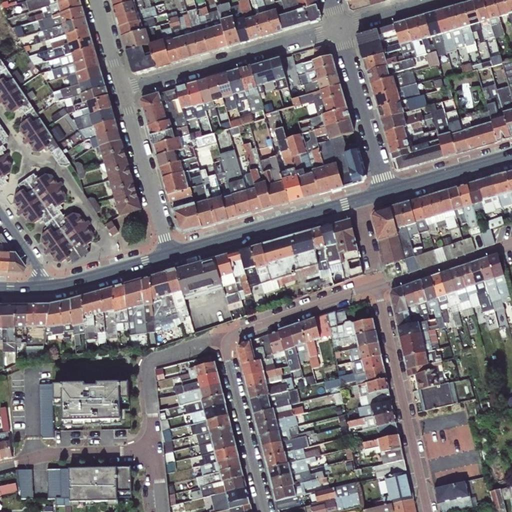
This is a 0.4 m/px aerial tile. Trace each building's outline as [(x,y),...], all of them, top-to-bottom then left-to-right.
[(3,3),(0,3),(0,5),(1,10),(10,8),(8,1),(6,2),(5,0),(2,1),(3,3)] [(34,0),(27,2),(30,13),(42,9),(71,0),(34,0)] [(79,0),(71,0),(42,9),(44,14),(28,18),(29,22),(36,20),(37,21),(38,21),(82,8),(79,0)] [(110,0),(113,9),(142,0),(110,0)] [(149,0),(142,0),(113,9),(116,18),(152,8),(149,0)] [(244,0),(239,2),(240,5),(250,41),(263,38),(257,15),(253,17),(248,0),(244,0)] [(262,0),(254,0),(253,1),(254,6),(257,15),(263,38),(273,35),(262,0)] [(273,0),(262,0),(273,35),(283,32),(279,17),(274,3),(273,0)] [(315,0),(284,0),(274,3),(279,17),(317,6),(315,0)] [(483,0),(476,0),(473,1),(485,40),(495,37),(483,0)] [(493,0),(483,0),(495,37),(495,39),(504,36),(499,18),(493,0)] [(511,0),(493,0),(499,18),(509,15),(511,25),(511,0)] [(473,1),(464,4),(472,33),(477,32),(480,43),(486,42),(485,40),(473,1)] [(229,3),(217,7),(218,11),(229,48),(241,44),(230,8),(229,3)] [(464,4),(454,7),(466,47),(468,54),(478,51),(472,33),(464,4)] [(250,41),(240,5),(230,8),(241,44),(250,41)] [(206,6),(196,9),(209,53),(219,51),(208,14),(206,6)] [(317,6),(279,17),(283,32),(321,20),(317,6)] [(152,8),(116,18),(119,28),(147,20),(154,18),(157,17),(154,7),(152,8)] [(454,7),(444,10),(457,50),(466,47),(454,7)] [(82,8),(38,21),(42,32),(85,19),(82,8)] [(209,53),(196,9),(187,12),(187,14),(200,56),(209,53)] [(444,10),(435,13),(447,54),(457,51),(457,50),(444,10)] [(218,11),(208,14),(219,51),(229,48),(218,11)] [(190,59),(178,19),(176,12),(166,14),(170,28),(180,62),(190,59)] [(435,13),(425,16),(431,38),(434,45),(436,52),(437,56),(447,54),(435,13)] [(183,17),(178,19),(190,59),(200,56),(187,14),(183,15),(183,17)] [(425,16),(415,18),(422,40),(424,46),(427,55),(436,52),(434,45),(430,46),(429,43),(426,39),(431,38),(425,16)] [(154,18),(147,20),(150,29),(152,28),(153,29),(157,28),(154,18)] [(415,18),(406,21),(415,51),(417,58),(426,55),(427,55),(424,46),(419,48),(418,41),(422,40),(415,18)] [(85,19),(42,32),(38,33),(41,42),(45,41),(88,28),(85,19)] [(147,20),(119,28),(121,38),(150,29),(147,20)] [(397,37),(399,44),(401,49),(403,55),(415,51),(406,21),(394,25),(397,37)] [(397,37),(394,25),(357,36),(357,37),(360,49),(381,42),(397,37)] [(21,26),(12,29),(18,38),(20,38),(25,37),(21,26)] [(88,28),(45,41),(48,51),(91,38),(88,28)] [(150,29),(121,38),(126,52),(149,46),(152,42),(154,42),(155,34),(153,29),(152,28),(150,29)] [(180,62),(170,28),(161,30),(163,39),(171,65),(180,62)] [(91,38),(48,51),(29,57),(34,66),(49,61),(94,48),(91,38)] [(152,42),(149,46),(156,69),(171,65),(163,39),(154,42),(152,42)] [(381,42),(360,49),(363,60),(388,53),(401,49),(399,44),(383,48),(381,42)] [(297,77),(335,66),(329,48),(325,45),(314,49),(317,60),(295,66),(297,74),(297,77)] [(149,46),(126,52),(130,65),(132,73),(133,74),(134,75),(136,75),(156,69),(149,46)] [(94,48),(49,61),(52,71),(97,57),(94,48)] [(427,55),(426,55),(428,62),(429,67),(439,64),(437,56),(436,52),(427,55)] [(388,53),(363,60),(367,72),(405,61),(403,56),(390,59),(388,53)] [(493,66),(502,63),(500,55),(491,58),(493,66)] [(97,57),(52,71),(55,81),(68,77),(99,67),(97,57)] [(280,58),(270,61),(275,81),(278,91),(288,88),(280,58)] [(405,61),(367,72),(370,84),(394,78),(393,74),(415,67),(413,59),(405,61)] [(511,60),(502,63),(509,87),(511,97),(511,60)] [(260,64),(251,67),(259,95),(264,93),(262,85),(275,81),(270,61),(260,64)] [(474,72),(472,66),(471,63),(461,66),(464,75),(474,72)] [(482,63),(472,66),(474,72),(483,69),(482,63)] [(335,66),(297,77),(300,87),(304,86),(337,76),(335,66)] [(99,67),(68,77),(71,88),(102,78),(99,67)] [(251,67),(239,70),(247,100),(251,114),(263,110),(259,95),(251,67)] [(7,68),(0,73),(0,101),(20,88),(20,87),(7,68)] [(17,70),(13,73),(21,84),(25,81),(17,70)] [(239,70),(227,74),(237,109),(240,119),(242,125),(254,122),(251,114),(245,115),(242,102),(247,100),(239,70)] [(394,78),(370,84),(374,96),(417,84),(413,72),(394,78)] [(227,74),(216,77),(225,106),(227,112),(237,109),(227,74)] [(337,76),(304,86),(307,95),(340,86),(337,76)] [(216,77),(207,80),(216,109),(225,106),(216,77)] [(102,78),(71,88),(60,91),(55,92),(53,93),(56,103),(59,102),(65,100),(105,88),(102,78)] [(442,79),(434,82),(436,89),(444,87),(442,79)] [(207,80),(197,83),(207,114),(211,112),(213,117),(218,116),(216,109),(207,80)] [(197,83),(187,85),(197,117),(197,119),(207,117),(207,114),(197,83)] [(417,84),(374,96),(377,109),(420,96),(417,84)] [(187,85),(176,89),(177,93),(179,99),(184,117),(185,121),(197,117),(187,85)] [(511,139),(497,90),(495,85),(483,89),(489,112),(498,143),(511,139)] [(340,86),(307,95),(292,99),(291,100),(294,107),(314,102),(318,117),(347,109),(340,86)] [(511,97),(509,87),(497,90),(511,139),(511,138),(511,97)] [(20,88),(0,101),(0,104),(2,103),(7,111),(15,113),(18,111),(20,114),(23,111),(25,114),(33,108),(20,88)] [(105,88),(65,100),(67,109),(108,96),(105,88)] [(179,99),(177,93),(167,96),(166,91),(143,98),(140,102),(141,103),(142,109),(172,101),(179,99)] [(420,96),(377,109),(381,121),(421,108),(427,106),(424,95),(420,96)] [(67,109),(64,109),(68,115),(75,112),(75,113),(89,108),(91,116),(112,109),(108,96),(67,109)] [(468,151),(460,120),(454,99),(441,102),(443,110),(456,155),(468,151)] [(172,101),(142,109),(148,127),(177,119),(172,101)] [(272,103),(264,106),(267,113),(274,111),(272,103)] [(435,104),(429,106),(432,114),(433,118),(436,130),(439,140),(444,158),(456,155),(443,110),(437,111),(435,104)] [(33,108),(25,114),(26,117),(23,119),(25,122),(22,124),(21,131),(26,139),(22,142),(24,143),(47,128),(33,108)] [(421,108),(381,121),(385,132),(424,121),(433,118),(432,114),(423,116),(421,108)] [(68,115),(64,109),(51,118),(54,123),(68,115)] [(112,109),(91,116),(74,120),(74,121),(79,131),(115,120),(112,109)] [(347,109),(318,117),(310,119),(312,126),(300,129),(302,135),(309,133),(313,131),(350,121),(347,109)] [(498,143),(489,112),(479,115),(482,125),(472,128),(469,118),(460,120),(468,151),(498,143)] [(177,119),(148,127),(151,136),(187,125),(185,121),(184,117),(177,119)] [(242,125),(240,119),(230,122),(232,129),(237,127),(242,125)] [(115,120),(79,131),(86,141),(91,140),(118,131),(115,120)] [(350,121),(313,131),(315,138),(328,135),(329,140),(343,136),(354,133),(350,121)] [(424,121),(385,132),(388,144),(424,134),(421,128),(426,126),(424,121)] [(0,124),(0,159),(5,156),(3,152),(6,150),(3,146),(8,143),(9,137),(0,124)] [(187,125),(151,136),(150,137),(153,146),(189,134),(187,125)] [(58,127),(51,131),(58,143),(66,138),(58,127)] [(47,128),(24,143),(25,145),(28,143),(34,151),(41,152),(44,150),(46,153),(49,151),(51,154),(60,148),(47,128)] [(292,158),(286,139),(283,128),(274,130),(286,172),(280,173),(289,203),(319,195),(307,153),(292,158)] [(424,134),(388,144),(391,154),(439,140),(436,130),(424,134)] [(118,131),(91,140),(93,149),(96,148),(121,141),(118,131)] [(308,143),(305,143),(307,153),(319,195),(332,191),(316,140),(315,138),(313,131),(309,133),(310,139),(308,143)] [(189,134),(153,146),(156,157),(193,146),(194,150),(216,144),(213,135),(203,138),(197,140),(195,132),(189,134)] [(302,135),(286,139),(292,158),(307,153),(305,143),(302,135)] [(343,136),(329,140),(344,188),(363,182),(367,177),(366,177),(357,144),(346,147),(343,136)] [(324,138),(316,140),(332,191),(344,188),(329,140),(324,139),(324,138)] [(439,140),(391,154),(395,169),(399,171),(418,166),(444,158),(439,140)] [(121,141),(96,148),(97,153),(102,156),(104,164),(101,165),(102,171),(107,173),(108,175),(129,169),(121,141)] [(273,208),(259,162),(255,149),(252,149),(251,143),(243,145),(251,175),(262,211),(273,208)] [(193,146),(156,157),(160,168),(196,158),(194,150),(193,146)] [(60,148),(51,154),(59,166),(67,167),(71,165),(60,148)] [(220,155),(222,161),(221,161),(238,218),(253,214),(244,184),(235,151),(220,155)] [(5,156),(0,159),(0,189),(8,183),(7,183),(6,181),(9,179),(7,176),(10,174),(11,166),(5,158),(9,156),(8,155),(8,154),(5,156)] [(275,157),(259,162),(273,208),(289,203),(280,173),(275,157)] [(196,158),(160,168),(163,179),(188,171),(191,170),(189,165),(198,162),(196,158)] [(238,218),(221,161),(213,164),(216,175),(218,181),(224,179),(224,181),(227,190),(221,192),(229,221),(238,218)] [(77,172),(84,170),(82,165),(79,163),(75,164),(77,172)] [(129,169),(108,175),(109,181),(106,182),(107,188),(112,190),(114,198),(116,198),(136,192),(129,169)] [(84,170),(77,172),(80,180),(83,179),(85,175),(84,170)] [(218,181),(216,175),(208,177),(206,170),(200,171),(202,176),(204,184),(209,201),(216,225),(229,221),(221,192),(218,181)] [(188,171),(163,179),(168,196),(190,189),(193,188),(190,179),(188,171)] [(28,178),(26,180),(40,199),(62,184),(61,182),(57,185),(51,177),(44,176),(41,178),(39,175),(36,177),(34,175),(35,174),(28,178)] [(511,192),(506,174),(492,178),(497,197),(504,195),(506,199),(510,198),(511,204),(511,203),(511,192)] [(248,183),(244,184),(253,214),(262,211),(251,175),(246,176),(248,183)] [(193,188),(204,184),(202,176),(190,179),(193,188)] [(492,178),(467,185),(475,211),(484,209),(486,214),(496,211),(495,209),(501,208),(497,197),(492,178)] [(40,199),(26,180),(17,186),(17,187),(18,186),(20,188),(17,191),(19,193),(16,195),(14,203),(20,211),(16,214),(17,215),(40,199)] [(62,184),(40,199),(53,219),(61,213),(60,211),(63,208),(61,205),(64,204),(65,196),(59,188),(63,185),(62,184)] [(193,197),(195,205),(209,201),(204,184),(193,188),(190,189),(193,197)] [(467,185),(458,188),(467,223),(469,228),(469,230),(479,227),(475,211),(467,185)] [(458,188),(448,191),(456,219),(460,218),(462,224),(467,223),(458,188)] [(190,189),(168,196),(170,204),(193,197),(190,189)] [(448,191),(438,194),(447,227),(448,230),(457,227),(455,219),(456,219),(448,191)] [(136,192),(116,198),(121,216),(124,218),(130,217),(132,212),(141,210),(136,192)] [(438,194),(429,197),(438,225),(439,229),(447,227),(438,194)] [(504,195),(497,197),(501,208),(511,205),(511,204),(510,198),(506,199),(504,195)] [(193,197),(170,204),(178,231),(184,234),(202,229),(195,205),(193,197)] [(429,197),(419,200),(429,231),(430,235),(437,232),(435,226),(438,225),(429,197)] [(92,208),(98,204),(95,199),(90,198),(87,200),(92,208)] [(40,199),(17,215),(19,217),(22,214),(28,222),(35,223),(38,221),(40,224),(43,222),(45,225),(53,219),(40,199)] [(419,200),(409,203),(419,234),(429,231),(419,200)] [(209,201),(195,205),(202,229),(216,225),(209,201)] [(409,203),(400,205),(410,240),(413,239),(412,236),(419,234),(409,203)] [(98,204),(92,208),(96,214),(99,212),(100,208),(98,204)] [(410,240),(400,205),(374,213),(372,217),(378,241),(384,267),(405,260),(415,256),(410,240)] [(61,213),(53,219),(67,238),(89,223),(88,221),(84,224),(79,216),(71,215),(69,216),(67,214),(63,216),(61,213)] [(501,217),(488,221),(491,229),(504,224),(501,217)] [(53,219),(45,225),(47,227),(44,230),(46,232),(43,234),(42,242),(47,250),(44,252),(45,254),(67,238),(53,219)] [(342,268),(346,281),(363,275),(351,223),(347,221),(332,225),(341,263),(342,268)] [(89,223),(67,238),(81,258),(90,252),(89,251),(89,252),(87,249),(90,247),(88,244),(91,242),(92,235),(87,227),(90,224),(89,223)] [(332,225),(322,228),(327,261),(329,266),(330,266),(331,271),(342,268),(341,263),(332,225)] [(322,228),(312,231),(319,272),(329,269),(327,261),(322,228)] [(494,229),(483,233),(488,247),(498,244),(494,229)] [(267,267),(257,270),(261,284),(264,294),(279,289),(279,287),(297,281),(298,283),(303,281),(319,276),(319,272),(312,231),(307,232),(307,233),(295,236),(289,237),(289,238),(277,241),(262,245),(267,267)] [(488,247),(483,233),(474,237),(479,251),(488,247)] [(0,242),(6,251),(6,272),(22,272),(24,269),(24,268),(0,234),(0,242)] [(474,237),(465,240),(469,254),(479,251),(474,237)] [(67,238),(45,254),(46,256),(50,253),(55,261),(63,262),(66,260),(68,263),(71,261),(72,263),(72,264),(81,258),(67,238)] [(469,254),(465,240),(456,243),(460,257),(469,254)] [(460,257),(456,243),(447,247),(451,260),(460,257)] [(262,245),(251,249),(257,270),(267,267),(262,245)] [(447,247),(438,250),(442,264),(451,260),(447,247)] [(251,249),(239,252),(250,287),(261,284),(257,270),(251,249)] [(438,250),(428,253),(432,267),(442,264),(438,250)] [(239,252),(228,255),(241,300),(245,299),(244,296),(251,294),(250,287),(239,252)] [(428,253),(418,257),(422,271),(432,267),(428,253)] [(511,299),(511,293),(501,254),(491,258),(497,279),(501,291),(504,302),(511,299)] [(228,255),(215,259),(222,286),(228,304),(241,300),(228,255)] [(422,271),(418,257),(409,260),(413,274),(422,271)] [(491,258),(482,261),(488,283),(497,279),(491,258)] [(215,288),(222,286),(215,259),(187,267),(176,270),(184,297),(215,288)] [(488,283),(482,261),(472,265),(482,298),(492,294),(488,283)] [(472,265),(463,268),(473,301),(482,298),(472,265)] [(463,268),(454,271),(464,304),(473,301),(463,268)] [(176,270),(167,273),(178,317),(180,324),(188,321),(187,317),(189,316),(185,300),(184,297),(176,270)] [(464,304),(454,271),(445,274),(454,308),(464,304)] [(167,273),(151,277),(156,332),(164,331),(181,326),(180,324),(178,317),(167,273)] [(445,274),(435,278),(443,307),(445,314),(446,318),(448,323),(452,321),(449,309),(454,308),(445,274)] [(151,277),(143,280),(148,333),(156,332),(151,277)] [(435,278),(425,281),(434,310),(443,307),(435,278)] [(320,279),(305,284),(307,291),(321,287),(320,279)] [(501,291),(497,279),(488,283),(492,294),(501,291)] [(143,280),(125,285),(130,332),(130,334),(148,333),(143,280)] [(434,310),(425,281),(416,285),(424,314),(427,323),(434,321),(434,319),(433,316),(435,315),(434,310)] [(125,285),(113,288),(117,331),(124,331),(124,333),(130,332),(125,285)] [(424,314),(416,285),(407,288),(413,312),(415,317),(424,314)] [(113,288),(101,291),(106,339),(117,339),(117,331),(113,288)] [(395,298),(397,308),(408,305),(410,314),(413,312),(407,288),(397,292),(395,298)] [(101,291),(82,297),(85,334),(86,341),(99,339),(99,343),(106,343),(106,339),(101,291)] [(82,297),(70,300),(74,334),(75,346),(81,345),(79,334),(85,334),(82,297)] [(70,300),(61,302),(63,335),(64,343),(71,342),(70,335),(74,334),(70,300)] [(51,305),(49,340),(57,340),(57,336),(63,335),(61,302),(51,305)] [(16,306),(16,344),(27,344),(28,305),(16,306)] [(28,305),(27,344),(26,358),(38,358),(43,357),(44,354),(44,344),(49,344),(49,340),(51,305),(32,305),(28,305)] [(406,315),(410,314),(408,305),(397,308),(402,329),(410,327),(406,315)] [(487,311),(484,305),(477,307),(480,314),(487,311)] [(3,306),(3,348),(3,353),(15,353),(16,344),(16,306),(3,306)] [(472,306),(465,308),(466,312),(468,317),(468,318),(475,317),(472,306)] [(338,340),(349,338),(380,332),(378,319),(358,324),(355,322),(350,323),(348,326),(347,326),(348,333),(343,334),(342,327),(341,327),(340,321),(339,314),(339,312),(334,313),(337,334),(338,340)] [(466,312),(457,315),(459,324),(464,322),(463,319),(468,317),(466,312)] [(305,323),(314,360),(317,368),(324,366),(321,354),(322,353),(319,340),(337,334),(334,313),(305,323)] [(346,313),(339,314),(340,321),(348,320),(346,313)] [(402,329),(404,339),(432,333),(434,332),(432,325),(440,324),(441,327),(444,327),(445,331),(450,330),(448,323),(446,318),(434,321),(427,323),(410,327),(402,329)] [(304,362),(314,360),(305,323),(295,327),(304,362)] [(304,362),(295,327),(284,331),(290,354),(293,364),(297,363),(300,374),(307,373),(304,362)] [(267,346),(269,355),(274,354),(275,356),(278,355),(279,357),(290,354),(284,331),(273,335),(276,344),(269,346),(267,346)] [(362,341),(363,348),(383,344),(380,332),(349,338),(350,344),(362,341)] [(404,339),(406,350),(434,343),(432,333),(404,339)] [(276,344),(273,335),(259,340),(260,343),(267,341),(269,346),(276,344)] [(243,349),(247,366),(270,359),(269,355),(267,346),(258,349),(256,341),(245,344),(243,349)] [(406,350),(409,359),(430,354),(443,352),(442,347),(435,349),(434,343),(406,350)] [(357,362),(358,362),(386,356),(383,344),(363,348),(340,352),(341,358),(356,355),(357,362)] [(455,349),(448,350),(451,361),(458,360),(455,349)] [(183,373),(184,379),(220,370),(216,352),(203,356),(204,363),(191,366),(192,371),(183,373)] [(430,354),(409,359),(411,371),(432,366),(443,363),(442,357),(431,360),(430,354)] [(386,356),(358,362),(361,373),(388,367),(386,356)] [(270,359),(247,366),(250,376),(280,369),(277,358),(270,359)] [(425,391),(443,386),(439,370),(434,372),(432,366),(411,371),(413,377),(420,376),(424,391),(425,391)] [(361,380),(362,385),(391,379),(388,367),(361,373),(350,375),(344,377),(345,383),(359,380),(361,380)] [(159,369),(161,379),(167,378),(165,368),(159,369)] [(250,376),(253,388),(272,383),(285,380),(285,378),(289,376),(288,374),(287,374),(286,368),(280,369),(250,376)] [(178,384),(180,392),(223,381),(220,370),(184,379),(185,382),(178,384)] [(341,378),(331,381),(334,395),(345,392),(341,378)] [(348,400),(371,395),(393,391),(391,379),(362,385),(357,387),(359,392),(347,395),(348,400)] [(223,381),(180,392),(181,398),(187,397),(188,401),(205,396),(226,391),(223,381)] [(54,385),(40,386),(41,436),(44,439),(54,439),(54,402),(64,401),(64,423),(122,422),(122,400),(130,400),(130,383),(98,384),(98,387),(87,388),(87,385),(54,385)] [(253,388),(256,399),(291,391),(290,384),(273,388),(272,383),(253,388)] [(425,391),(429,411),(433,410),(459,404),(454,383),(443,386),(425,391)] [(259,414),(279,409),(294,405),(293,398),(295,397),(293,390),(291,391),(256,399),(259,414)] [(196,410),(229,402),(226,391),(205,396),(206,402),(201,404),(201,405),(194,407),(195,410),(196,410)] [(393,391),(371,395),(373,406),(396,401),(393,391)] [(362,408),(364,418),(398,411),(396,401),(373,406),(362,408)] [(231,412),(229,402),(196,410),(198,420),(231,412)] [(169,405),(163,407),(163,416),(172,414),(170,405),(169,405)] [(5,430),(0,430),(0,432),(5,456),(15,454),(6,406),(1,407),(5,430)] [(259,414),(262,424),(309,413),(307,406),(280,413),(279,409),(259,414)] [(370,430),(385,426),(401,422),(398,411),(364,418),(353,421),(354,428),(368,424),(370,430)] [(195,432),(234,423),(231,412),(198,420),(192,422),(195,432)] [(265,435),(301,426),(300,422),(314,419),(312,412),(309,413),(262,424),(265,435)] [(165,428),(173,427),(171,417),(164,419),(165,428)] [(385,426),(387,437),(403,434),(401,422),(385,426)] [(237,433),(234,423),(195,432),(197,443),(210,440),(237,433)] [(265,435),(267,446),(304,437),(301,426),(265,435)] [(237,433),(210,440),(211,445),(199,448),(201,454),(205,453),(240,444),(237,433)] [(403,434),(387,437),(367,441),(369,449),(384,446),(385,451),(386,451),(406,447),(403,434)] [(304,437),(267,446),(270,457),(313,446),(311,435),(304,437)] [(173,438),(166,440),(167,446),(167,450),(174,448),(173,438)] [(204,463),(208,462),(242,453),(240,444),(205,453),(207,457),(203,458),(204,463)] [(270,457),(273,468),(319,457),(323,455),(321,445),(313,446),(270,457)] [(386,451),(389,464),(410,460),(406,447),(386,451)] [(207,472),(244,463),(242,453),(208,462),(208,465),(198,468),(200,474),(207,472)] [(275,478),(313,469),(311,464),(320,462),(319,457),(273,468),(275,478)] [(360,470),(358,458),(352,460),(354,471),(360,470)] [(410,460),(389,464),(380,466),(382,477),(390,475),(412,471),(410,460)] [(247,473),(244,463),(207,472),(209,482),(226,478),(247,473)] [(132,498),(132,468),(48,470),(48,498),(56,498),(56,507),(65,507),(65,499),(70,499),(71,503),(118,502),(118,499),(132,498)] [(313,469),(275,478),(278,490),(328,477),(329,477),(327,471),(314,474),(313,469)] [(33,470),(17,472),(23,500),(34,499),(34,491),(33,470)] [(390,505),(418,499),(412,471),(390,475),(394,496),(389,497),(390,505)] [(209,494),(249,484),(247,473),(226,478),(227,482),(207,487),(209,494)] [(328,477),(278,490),(281,501),(294,498),(310,494),(309,488),(321,485),(321,488),(327,487),(326,481),(328,480),(328,477)] [(360,481),(319,491),(322,501),(346,495),(346,497),(356,494),(363,492),(360,481)] [(445,504),(447,511),(456,511),(476,507),(470,482),(437,490),(441,505),(445,504)] [(0,495),(18,491),(16,483),(0,486),(0,495)] [(252,495),(249,484),(209,494),(211,502),(218,501),(218,503),(252,495)] [(499,511),(510,509),(504,490),(494,492),(497,503),(499,511)] [(329,501),(316,504),(318,511),(339,511),(365,506),(363,492),(356,494),(357,501),(347,503),(346,499),(330,504),(329,501)] [(281,501),(282,509),(296,505),(294,498),(281,501)] [(403,511),(402,511),(421,511),(419,501),(418,499),(390,505),(368,509),(368,511),(394,511),(399,511),(403,511)] [(196,511),(195,508),(185,510),(183,500),(173,503),(174,511),(196,511)] [(255,511),(253,500),(206,511),(255,511)]
